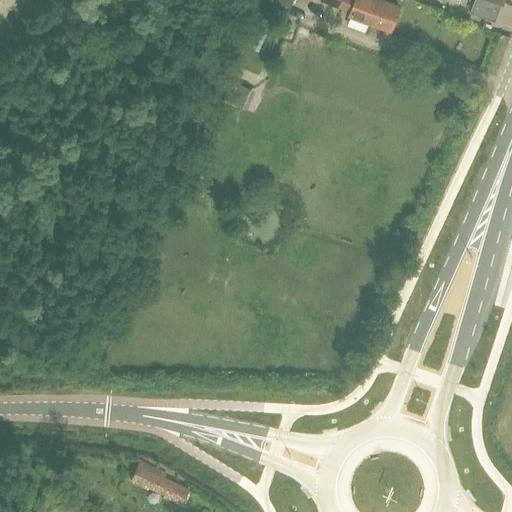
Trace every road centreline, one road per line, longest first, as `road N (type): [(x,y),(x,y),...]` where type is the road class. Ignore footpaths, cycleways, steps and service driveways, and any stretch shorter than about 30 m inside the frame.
road 1 (primary): [(436,449),(438,414),(511,138)]
road 2 (primary): [(511,138),(379,426)]
road 3 (tertiary): [(343,444),(136,414)]
road 4 (tertiary): [(136,414),(298,470),(326,494)]
road 5 (tertiary): [(136,414),(0,407)]
